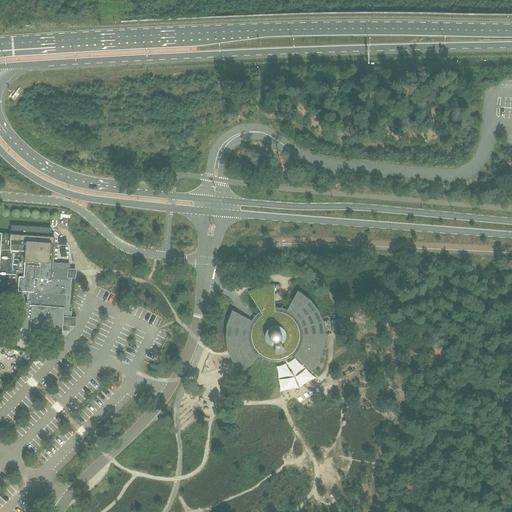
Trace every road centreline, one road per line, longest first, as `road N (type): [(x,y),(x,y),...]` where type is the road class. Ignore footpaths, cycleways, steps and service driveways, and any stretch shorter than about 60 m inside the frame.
road 1 (primary): [(511,29),(279,30),(0,45)]
road 2 (primary): [(8,66),(511,46)]
road 3 (track): [(368,511),(394,374),(390,317),(365,278),(303,273)]
road 4 (tertiary): [(212,211),(511,236)]
road 5 (tertiary): [(511,222),(212,200)]
road 6 (unclassified): [(58,511),(175,380),(193,337),(207,261)]
road 7 (tertiary): [(212,200),(71,179),(31,157),(0,124)]
road 8 (tertiary): [(0,149),(29,175),(74,196),(212,211)]
road 9 (unclassified): [(207,261),(134,252),(79,209),(0,196)]
